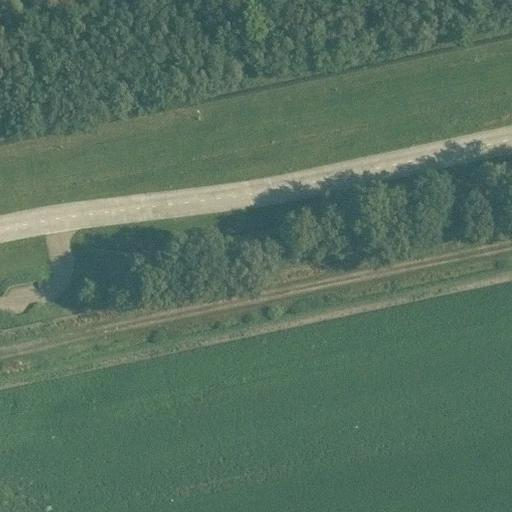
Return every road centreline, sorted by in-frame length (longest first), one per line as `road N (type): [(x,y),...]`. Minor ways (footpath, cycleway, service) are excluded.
road 1 (track): [(511,240),(0,352)]
road 2 (unclassified): [(511,140),(267,193),(0,230)]
